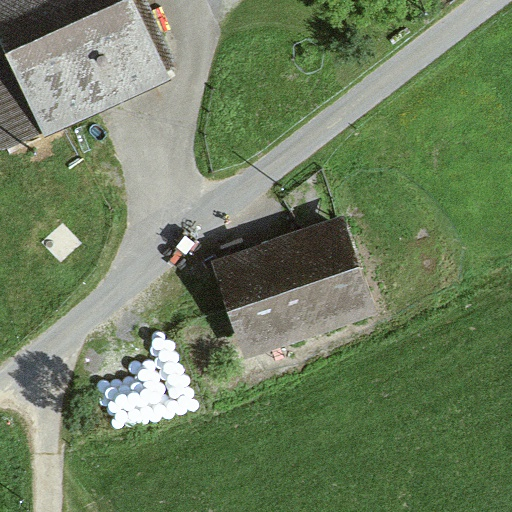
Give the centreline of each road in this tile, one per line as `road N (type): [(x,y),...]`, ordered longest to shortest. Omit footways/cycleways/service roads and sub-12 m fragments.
road 1 (residential): [(493,0),(0,387)]
road 2 (track): [(34,361),(48,511)]
